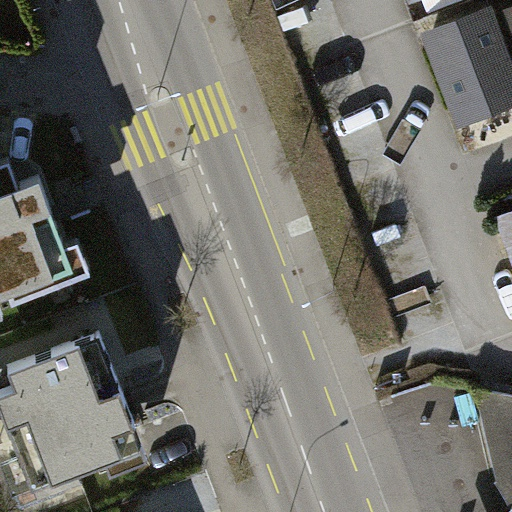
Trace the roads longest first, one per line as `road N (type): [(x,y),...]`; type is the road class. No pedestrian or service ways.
road 1 (tertiary): [(318,511),(139,40)]
road 2 (residential): [(0,56),(65,66),(139,40)]
